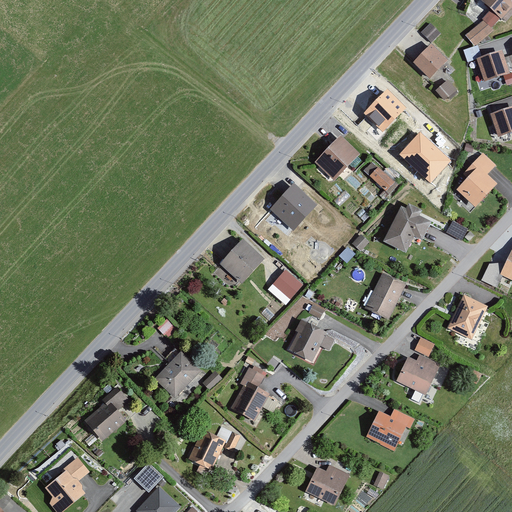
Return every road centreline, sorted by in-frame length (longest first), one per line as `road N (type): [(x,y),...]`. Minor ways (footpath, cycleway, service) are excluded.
road 1 (tertiary): [(423,0),(0,455)]
road 2 (residential): [(229,511),(511,211)]
